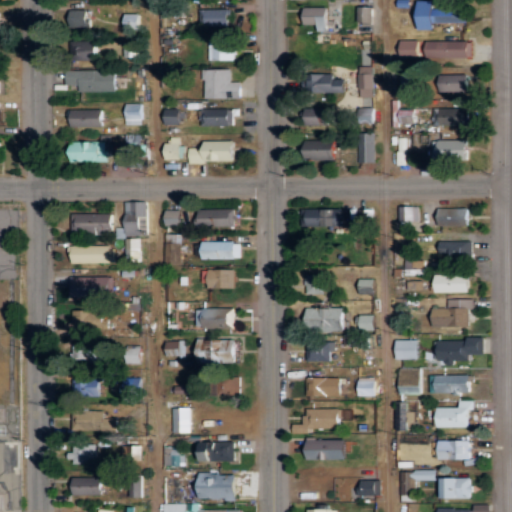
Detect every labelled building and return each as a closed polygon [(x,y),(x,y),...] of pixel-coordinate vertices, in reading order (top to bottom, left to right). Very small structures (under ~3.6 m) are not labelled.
[(435,23),(469,22),(469,7),(435,8),(434,0),(425,0),(418,0),(419,29),(435,29),(435,23)] [(319,25),(319,31),(329,31),(330,7),(304,7),(304,24),(319,25)] [(374,7),(359,7),(358,22),(373,22),(374,7)] [(230,25),(229,9),(199,9),(199,26),(230,25)] [(88,10),(72,10),(73,22),(89,21),(88,10)] [(141,14),(125,14),(125,29),(141,29),(141,14)] [(420,40),(402,40),(402,56),(420,57),(420,40)] [(428,40),(428,56),(471,57),(471,41),(428,40)] [(124,41),(124,56),(140,56),(139,41),(124,41)] [(233,59),(233,41),(206,41),(207,59),(233,59)] [(360,96),(374,95),(374,64),(359,65),(360,96)] [(206,97),(242,96),(242,81),(230,82),(230,68),(205,69),(206,97)] [(117,90),(117,69),(66,69),(67,83),(80,83),(80,90),(117,90)] [(402,87),(411,86),(410,71),(401,72),(402,87)] [(303,91),(346,92),(346,78),(338,78),(338,74),(304,73),(303,91)] [(444,91),(470,89),(469,74),(443,76),(444,91)] [(125,124),(144,123),(143,102),(125,102),(125,124)] [(306,106),(307,124),(330,124),(330,105),(306,106)] [(465,124),(465,107),(432,106),(432,124),(465,124)] [(182,108),(166,107),(165,124),(182,124),(182,108)] [(201,124),(231,125),(231,108),(201,107),(201,124)] [(104,125),(104,108),(71,108),(71,125),(104,125)] [(416,108),(400,109),(401,122),(417,122),(416,108)] [(375,161),(375,131),(359,131),(360,161),(375,161)] [(142,166),(141,133),(124,133),(125,166),(142,166)] [(182,136),(168,136),(167,158),(181,158),(182,136)] [(405,137),(398,137),(397,163),(406,163),(407,145),(404,145),(405,137)] [(236,139),(204,140),(204,146),(189,146),(190,161),(237,160),(236,139)] [(433,157),(471,158),(471,139),(433,139),(433,157)] [(74,140),(74,160),(111,159),(110,149),(106,149),(106,140),(74,140)] [(338,140),(307,141),(308,159),(339,158),(338,140)] [(148,234),(147,200),(125,201),(126,234),(148,234)] [(470,206),(439,207),(439,225),(471,224),(470,206)] [(165,209),(166,225),(182,224),(182,208),(165,209)] [(235,208),(197,209),(198,225),(236,224),(235,208)] [(71,231),(113,232),(113,213),(72,212),(71,231)] [(181,262),(181,234),(165,234),(165,262),(181,262)] [(141,237),(124,237),(125,264),(141,264),(141,237)] [(236,239),(202,240),(202,258),(237,257),(236,239)] [(440,260),(473,259),(472,239),(440,240),(440,260)] [(112,244),(68,245),(69,254),(72,253),(73,262),(112,261),(112,244)] [(425,274),(424,254),(404,254),(404,274),(425,274)] [(235,285),(235,268),(202,269),(202,286),(235,285)] [(435,273),(434,291),(471,292),(471,274),(435,273)] [(70,296),(114,295),(113,274),(70,275),(70,296)] [(306,292),(325,293),(326,276),(307,275),(306,292)] [(376,293),(376,278),(359,278),(359,293),(376,293)] [(469,325),(468,310),(474,310),(474,297),(446,298),(447,307),(433,307),(434,326),(469,325)] [(346,328),(345,306),(307,307),(308,329),(346,328)] [(236,327),(235,307),(196,307),(197,327),(236,327)] [(105,310),(71,309),(71,328),(105,329),(105,310)] [(358,328),(377,329),(377,314),(358,314),(358,328)] [(486,336),(468,336),(468,340),(435,339),(435,361),(455,361),(455,359),(470,359),(470,354),(485,354),(486,336)] [(238,363),(238,338),(197,337),(197,362),(238,363)] [(420,357),(420,339),(397,339),(397,358),(420,357)] [(307,342),(307,360),(336,360),(336,341),(307,342)] [(72,361),(103,362),(104,343),(73,342),(72,361)] [(422,393),(421,367),(400,368),(401,393),(422,393)] [(429,392),(472,391),(472,374),(429,375),(429,392)] [(101,391),(101,382),(86,381),(87,377),(72,376),(72,395),(86,395),(86,391),(101,391)] [(343,395),(343,376),(306,376),(306,396),(343,395)] [(359,395),(377,394),(377,379),(359,379),(359,395)] [(437,426),(472,426),(471,399),(457,399),(458,406),(437,406),(437,426)] [(408,421),(418,422),(418,411),(407,410),(407,401),(397,401),(397,429),(408,429),(408,421)] [(191,406),(173,407),(174,431),(191,431),(191,406)] [(342,427),(342,407),(307,408),(307,415),(302,415),(302,423),(293,423),(293,433),(310,432),(310,428),(342,427)] [(73,410),(72,431),(118,432),(119,417),(106,417),(106,411),(73,410)] [(349,459),(350,439),(307,438),(307,458),(349,459)] [(196,441),(197,460),(237,459),(237,440),(196,441)] [(71,462),(94,463),(95,443),(72,443),(71,462)] [(164,464),(183,465),(184,447),(165,447),(164,464)] [(401,470),(402,494),(417,494),(417,479),(438,478),(438,469),(401,470)] [(238,473),(200,472),(199,498),(238,499),(238,473)] [(74,494),(103,493),(103,475),(73,476),(74,494)] [(472,476),(437,477),(438,497),(472,497),(472,476)] [(381,480),(361,479),(361,494),(381,494),(381,480)] [(163,503),(163,511),(240,511),(240,508),(198,509),(198,502),(163,503)]
